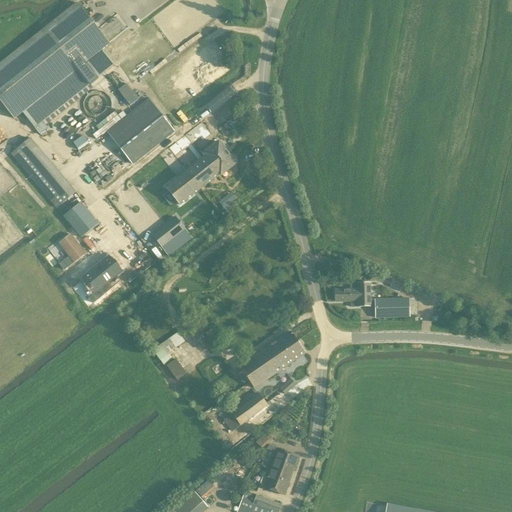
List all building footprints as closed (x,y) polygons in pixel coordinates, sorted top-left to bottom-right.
[(77,3),(0,63),(0,100),(14,118),(22,112),(34,127),(113,66),(101,50),(109,44),(77,3)] [(130,106),(138,100),(125,84),(118,90),(130,106)] [(133,165),(137,161),(174,132),(149,99),(107,132),(133,165)] [(79,137),(91,126),(87,122),(75,133),(79,137)] [(210,134),(201,123),(186,135),(192,144),(200,137),(202,140),(210,134)] [(55,207),(74,191),(29,137),(10,153),(55,207)] [(220,175),(235,164),(218,143),(204,154),(205,156),(165,187),(180,205),(220,174),(220,175)] [(223,199),(219,202),(223,208),(228,205),(223,199)] [(100,224),(82,201),(63,216),(82,239),(100,224)] [(148,211),(129,224),(138,236),(157,223),(148,211)] [(166,234),(157,241),(162,247),(169,256),(178,249),(191,238),(184,230),(175,218),(161,229),(166,234)] [(70,234),(58,243),(68,257),(59,264),(64,270),(85,254),(70,234)] [(53,254),(47,256),(52,267),(59,263),(56,256),(59,255),(58,251),(53,254)] [(118,273),(107,260),(81,281),(89,291),(82,296),(90,305),(118,283),(113,277),(118,273)] [(351,290),(335,290),(336,302),(351,301),(351,307),(376,307),(375,300),(370,300),(370,283),(365,283),(350,284),(351,290)] [(408,299),(375,300),(376,307),(376,318),(409,317),(408,299)] [(272,358),(297,342),(290,332),(239,367),(249,382),(271,368),(268,364),(274,361),(272,358)] [(178,333),(153,350),(160,360),(161,360),(164,365),(165,365),(172,360),(168,353),(184,342),(178,333)] [(271,368),(249,382),(254,388),(306,354),(297,342),(272,358),(274,361),(268,364),(271,368)] [(177,380),(186,374),(175,360),(167,366),(177,380)] [(285,394),(295,385),(290,380),(281,389),(285,394)] [(232,432),(267,405),(258,394),(224,420),(232,432)] [(266,432),(256,442),(262,449),(272,439),(266,432)] [(291,476),(299,457),(278,449),(271,469),(291,476)] [(284,495),(291,476),(271,469),(264,488),(284,495)] [(207,481),(196,491),(203,499),(214,489),(207,481)] [(198,511),(205,506),(191,492),(170,511),(198,511)] [(245,493),(237,511),(271,511),(272,511),(277,511),(280,505),(256,496),(255,497),(245,493)]
